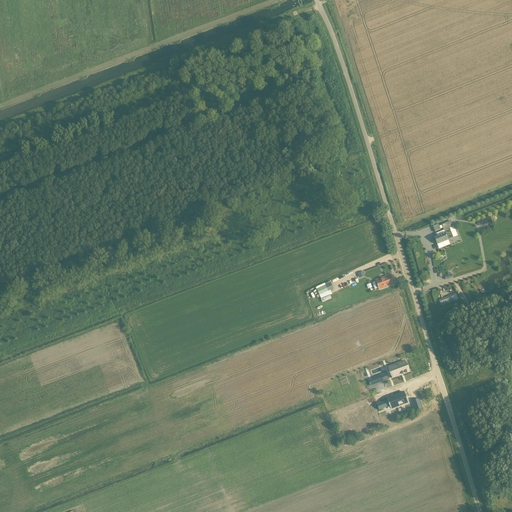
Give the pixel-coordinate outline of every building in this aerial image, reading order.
[(492,222),(490,216),(477,221),(478,223),(479,224),(481,225),(485,225),(492,222)] [(437,235),(434,237),(437,244),(448,240),(448,239),(453,237),(450,232),(451,232),(450,230),(449,231),(448,229),(453,227),(453,225),(452,225),(451,221),(447,223),(441,225),(442,225),(439,226),(440,229),(443,228),(444,230),(436,233),(437,235)] [(376,281),(372,283),(374,288),(375,289),(378,288),(379,290),(394,284),(390,274),(375,279),(376,281)] [(331,283),(317,289),(319,295),(333,289),(331,283)] [(441,306),(453,301),(451,295),(439,299),(441,306)] [(404,361),(390,366),(393,374),(395,373),(396,376),(408,372),(404,361)] [(415,374),(417,379),(433,374),(431,369),(415,374)] [(388,400),(377,404),(379,410),(383,408),(383,407),(390,404),(392,409),(408,403),(404,392),(387,398),(388,400)]
